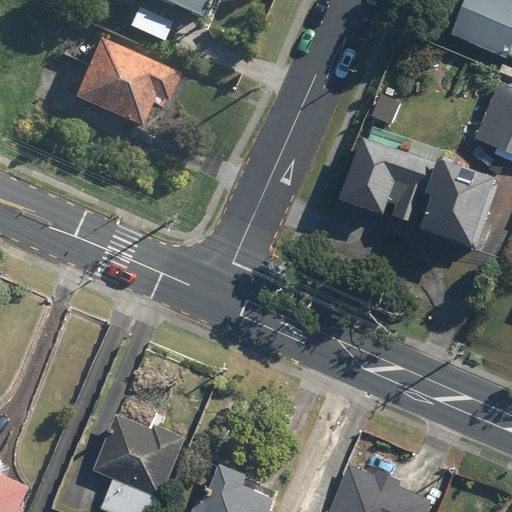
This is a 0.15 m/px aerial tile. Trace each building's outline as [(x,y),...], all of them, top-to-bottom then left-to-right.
[(162,0),(203,17),(209,0),(162,0)] [(511,54),(511,0),(470,0),(456,32),(511,57),(511,54)] [(141,7),(133,25),(166,39),(174,21),(141,7)] [(77,96),(144,127),(158,97),(171,103),(184,75),(104,38),(77,96)] [(511,84),(504,81),(479,138),(511,152),(511,84)] [(398,124),(407,98),(386,90),(377,116),(398,124)] [(446,162),(370,136),(348,200),(392,214),(395,203),(403,205),(400,215),(423,223),(426,213),(431,215),(426,232),(481,250),(506,177),(448,157),(446,162)] [(165,499),(192,438),(157,422),(154,429),(122,414),(97,470),(119,480),(106,508),(113,511),(155,511),(162,497),(165,499)] [(279,511),(286,500),(252,484),(256,477),(227,464),(210,501),(204,498),(196,511),(279,511)] [(353,464),(332,511),(432,511),(438,500),(404,486),(406,481),(382,471),(380,476),(353,464)] [(0,472),(0,511),(24,511),(26,510),(20,507),(30,486),(0,472)]
